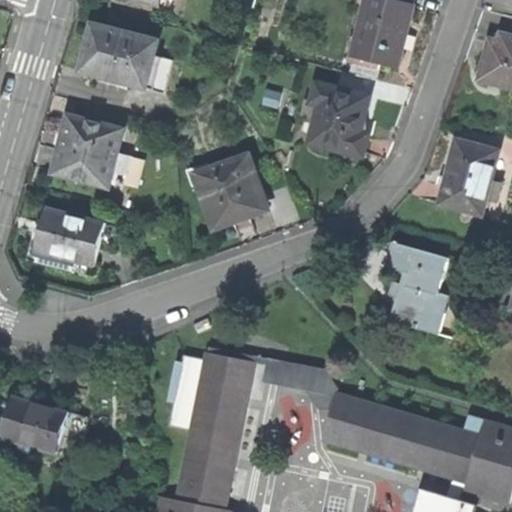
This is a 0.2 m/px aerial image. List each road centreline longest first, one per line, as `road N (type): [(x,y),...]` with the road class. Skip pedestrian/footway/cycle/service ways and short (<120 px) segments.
road 1 (residential): [(0,320),(49,329),(103,322),(356,220),(390,186),(415,143),(466,0)]
road 2 (residential): [(0,189),(54,0)]
